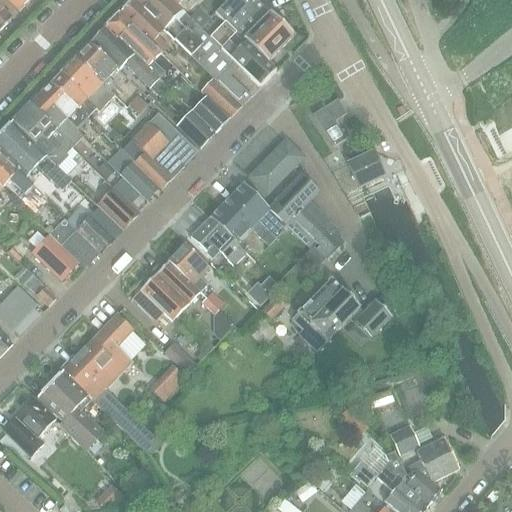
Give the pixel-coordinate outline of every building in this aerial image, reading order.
[(32,0),(3,0),(18,14),(32,0)] [(132,0),(119,13),(162,55),(169,48),(158,38),(164,32),(132,0)] [(169,0),(131,0),(132,0),(164,32),(176,20),(186,31),(174,42),(214,81),(216,84),(237,103),(239,101),(248,92),(232,77),(239,70),(234,65),(209,40),(200,31),(189,19),(177,8),(169,0)] [(254,0),(230,0),(215,16),(230,30),(245,45),(267,65),(294,38),(257,2),(254,0)] [(0,33),(12,21),(0,9),(0,33)] [(200,31),(206,25),(211,20),(200,9),(189,19),(200,31)] [(119,13),(105,28),(105,29),(160,81),(162,79),(159,75),(161,73),(153,64),(162,55),(119,13)] [(224,24),(209,40),(234,65),(239,70),(260,90),(276,73),(267,65),(245,45),(230,30),(224,24)] [(105,28),(89,44),(117,71),(119,72),(126,66),(151,91),(160,81),(105,29),(105,28)] [(89,44),(75,59),(103,85),(110,93),(117,86),(109,79),(117,71),(89,44)] [(75,59),(61,74),(94,107),(95,111),(99,113),(114,97),(110,93),(103,85),(75,59)] [(61,74),(40,96),(69,126),(78,133),(90,122),(87,119),(95,111),(94,107),(61,74)] [(214,81),(200,94),(206,99),(229,122),(242,108),(237,103),(216,84),(214,81)] [(40,96),(30,106),(73,149),(83,138),(78,133),(69,126),(40,96)] [(127,109),(137,118),(145,109),(147,106),(137,97),(127,109)] [(229,122),(206,99),(193,112),(216,134),(229,122)] [(334,123),(346,116),(337,101),(312,117),(333,150),(345,142),(334,123)] [(30,106),(13,124),(37,148),(57,168),(69,158),(67,155),(73,149),(30,106)] [(216,134),(193,112),(181,125),(204,147),(216,134)] [(148,123),(134,138),(175,178),(185,167),(166,148),(170,143),(148,123)] [(13,124),(0,137),(0,156),(24,181),(37,167),(62,192),(72,182),(57,168),(37,148),(13,124)] [(113,130),(107,136),(113,142),(119,136),(113,130)] [(134,138),(122,151),(134,164),(133,165),(158,190),(160,193),(175,178),(134,138)] [(250,180),(267,196),(303,160),(286,143),(250,180)] [(347,166),(359,190),(372,183),(370,181),(382,175),(372,154),(347,166)] [(0,156),(0,187),(3,191),(10,183),(21,194),(17,198),(36,216),(47,204),(44,202),(35,192),(33,191),(23,181),(24,181),(0,156)] [(107,163),(100,170),(108,178),(115,171),(107,163)] [(133,165),(120,178),(146,203),(158,190),(134,166),(133,165)] [(300,177),(268,210),(285,227),(286,226),(308,203),(317,194),(300,177)] [(243,186),(211,219),(237,245),(252,230),(269,247),(283,233),(281,232),(285,227),(268,210),(243,186)] [(105,200),(97,208),(101,211),(106,217),(107,216),(123,232),(123,233),(140,217),(114,191),(105,200)] [(308,203),(286,226),(296,235),(318,212),(308,203)] [(101,211),(78,234),(101,257),(114,243),(113,242),(123,232),(107,216),(106,217),(101,211)] [(305,245),(327,222),(318,212),(296,235),(305,245)] [(247,255),(237,245),(211,219),(190,241),(212,262),(219,255),(233,269),(247,255)] [(66,222),(50,238),(85,272),(100,256),(101,257),(78,234),(66,222)] [(317,251),(334,233),(336,231),(327,222),(305,245),(314,253),(316,250),(317,251)] [(344,243),(334,233),(317,251),(327,260),(344,243)] [(50,238),(32,257),(61,284),(79,266),(50,238)] [(185,246),(169,263),(201,294),(207,288),(199,280),(209,270),(185,246)] [(201,294),(169,263),(140,293),(131,302),(151,321),(159,312),(171,324),(201,294)] [(20,283),(25,289),(27,288),(48,309),(57,299),(43,286),(43,287),(29,274),(20,283)] [(366,339),(368,341),(369,342),(391,319),(375,303),(363,316),(330,283),(291,321),(302,332),(298,337),(316,355),(349,322),(354,326),(366,339)] [(258,285),(248,295),(260,308),(270,298),(258,285)] [(0,308),(0,321),(12,333),(29,315),(37,307),(19,290),(11,298),(0,308)] [(212,294),(207,299),(219,312),(224,307),(212,294)] [(261,313),(271,323),(285,307),(275,298),(261,313)] [(219,312),(207,299),(202,303),(214,316),(219,312)] [(116,317),(91,342),(117,368),(121,372),(123,373),(131,364),(129,362),(116,350),(119,347),(133,333),(116,317)] [(368,341),(366,339),(354,326),(346,334),(361,348),(368,341)] [(0,358),(13,345),(0,333),(0,358)] [(62,372),(91,401),(145,453),(149,458),(161,447),(137,424),(104,392),(123,373),(117,368),(91,342),(62,372)] [(165,356),(183,374),(192,364),(174,347),(165,356)] [(144,393),(157,405),(184,377),(171,365),(144,393)] [(81,412),(91,401),(62,372),(36,399),(62,424),(60,426),(87,452),(103,434),(81,412)] [(3,433),(31,460),(45,446),(38,440),(55,422),(34,402),(3,433)] [(340,418),(358,439),(369,430),(351,408),(340,418)] [(408,427),(389,437),(399,459),(419,450),(408,427)] [(443,441),(416,454),(420,462),(412,465),(407,468),(411,475),(413,480),(417,478),(416,474),(424,471),(431,485),(432,485),(459,472),(443,441)] [(388,464),(384,469),(386,471),(390,469),(397,483),(404,490),(405,489),(428,509),(442,493),(432,485),(431,485),(424,471),(416,474),(417,478),(413,480),(411,475),(407,478),(395,453),(385,458),(388,464)] [(333,467),(325,477),(336,487),(345,477),(333,467)] [(386,471),(384,469),(375,479),(392,493),(383,503),(393,511),(425,511),(428,509),(405,489),(404,490),(397,483),(390,469),(386,471)] [(502,480),(495,489),(502,494),(506,489),(503,486),(506,483),(502,480)] [(309,483),(294,494),(301,504),(317,493),(309,483)] [(111,487),(96,503),(105,511),(132,509),(120,495),(111,487)] [(385,511),(366,495),(351,511),(385,511)] [(275,509),(278,511),(298,511),(283,500),(275,509)]
